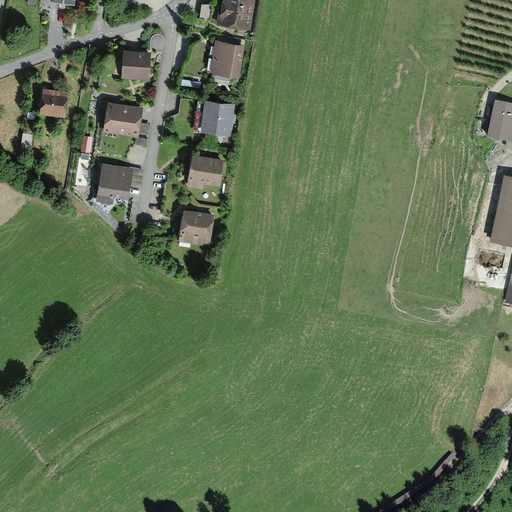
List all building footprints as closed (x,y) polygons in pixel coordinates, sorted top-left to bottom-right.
[(251,0),(220,0),(217,23),(247,27),(251,0)] [(215,42),(211,71),(237,75),(242,46),(215,42)] [(120,77),(146,78),(147,56),(117,54),(116,74),(120,74),(120,77)] [(63,114),(65,92),(42,91),(40,112),(63,114)] [(231,105),(204,102),(201,129),(228,133),(231,105)] [(108,103),(104,129),(136,134),(135,143),(145,144),(148,124),(137,122),(139,108),(108,103)] [(511,138),(511,106),(494,103),(488,134),(511,138)] [(30,112),(24,112),(21,152),(27,153),(30,112)] [(89,137),(82,137),(80,151),(88,152),(89,137)] [(220,160),(192,155),(187,185),(200,187),(201,181),(216,183),(220,160)] [(129,168),(102,165),(98,195),(126,198),(129,168)] [(511,178),(505,177),(493,239),(511,243),(511,178)] [(209,215),(182,211),(178,237),(205,241),(209,215)] [(508,287),(510,273),(490,270),(488,285),(508,287)]
